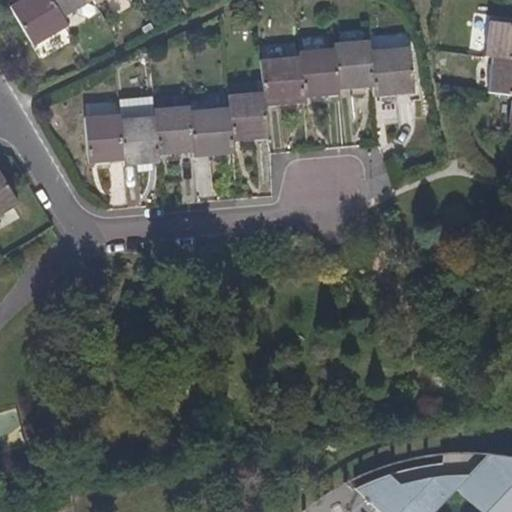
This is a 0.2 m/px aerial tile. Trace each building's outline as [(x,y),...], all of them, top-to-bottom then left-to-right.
[(71,24),(57,0),(38,0),(18,11),(41,52),(76,32),(71,24)] [(95,0),(57,0),(71,24),(100,8),(95,0)] [(95,0),(100,8),(103,12),(123,0),(95,0)] [(511,27),(493,26),(489,62),(497,63),(511,64),(511,27)] [(377,56),(377,47),(339,49),(339,52),(342,95),(379,92),(377,56)] [(342,95),(339,52),(305,54),(306,61),(308,101),(342,98),(342,95)] [(417,54),(377,56),(379,92),(379,101),(419,99),(417,54)] [(308,101),(306,61),(265,64),(267,97),(268,111),(308,107),(308,101)] [(511,64),(497,63),(492,98),(511,99),(511,64)] [(268,111),(267,97),(230,98),(231,111),(236,145),(271,143),(268,111)] [(193,110),(159,113),(160,121),(162,159),(198,155),(193,114),(193,113),(193,110)] [(193,113),(193,114),(198,155),(199,160),(237,156),(236,145),(231,111),(193,113)] [(126,118),(90,120),(93,167),(129,164),(127,122),(126,118)] [(160,121),(127,122),(129,164),(130,168),(163,166),(162,159),(160,121)] [(0,169),(0,218),(21,205),(0,169)] [(364,487),(388,511),(511,511),(511,450),(499,449),(471,446),(442,447),(445,462),(417,469),(398,474),(378,480),(364,487)]
